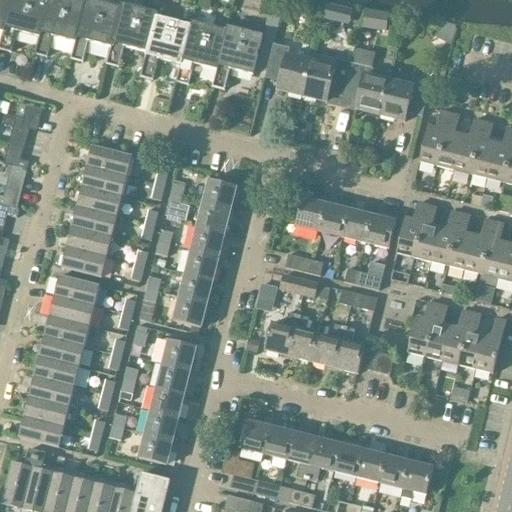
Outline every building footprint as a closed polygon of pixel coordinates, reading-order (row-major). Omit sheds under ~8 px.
[(3,33),(0,43),(0,49),(11,53),(17,32),(39,38),(40,39),(49,0),(12,0),(4,33),(3,33)] [(0,0),(0,31),(3,33),(4,33),(12,0),(0,0)] [(39,38),(34,55),(47,58),(52,37),(75,43),(76,43),(86,4),(85,4),(70,0),(49,0),(40,39),(39,38)] [(75,43),(70,61),(82,64),(88,43),(110,49),(111,49),(120,10),(86,1),(85,4),(86,4),(76,43),(75,43)] [(110,49),(106,65),(119,69),(124,48),(146,54),(147,54),(156,19),(157,14),(121,5),(120,10),(111,49),(110,49)] [(147,54),(140,79),(153,82),(158,60),(180,66),(181,66),(190,28),(157,19),(156,19),(147,54),(146,54),(147,54)] [(180,66),(175,84),(188,87),(194,66),(215,72),(216,73),(226,33),(225,32),(191,24),(190,28),(181,66),(180,66)] [(215,72),(211,89),(212,90),(224,92),(229,71),(253,77),(263,37),(226,28),(225,32),(226,33),(216,73),(215,72)] [(277,91),(302,97),(311,63),(287,57),(289,50),(274,46),(265,79),(279,83),(277,91)] [(351,67),(344,99),(358,102),(356,112),(380,118),(388,83),(390,74),(372,70),(375,54),(357,50),(354,66),(352,66),(351,67)] [(311,63),(302,97),(327,104),(329,95),(344,99),(351,67),(352,66),(313,56),(311,63)] [(388,83),(380,118),(404,123),(407,114),(421,118),(430,85),(413,80),(411,89),(388,83)] [(419,165),(436,169),(450,117),(440,114),(436,131),(428,129),(419,165)] [(15,117),(13,126),(29,130),(31,121),(15,117)] [(450,117),(436,169),(453,173),(462,138),(455,137),(460,119),(450,117)] [(462,138),(453,173),(470,177),(484,125),(474,123),(470,140),(462,138)] [(484,125),(470,177),(487,181),(496,146),(489,145),(493,128),(484,125)] [(27,138),(29,130),(13,126),(11,134),(27,138)] [(496,146),(487,181),(503,186),(511,150),(511,131),(507,131),(503,148),(496,146)] [(371,144),(349,138),(346,151),(368,156),(371,144)] [(93,147),(88,167),(128,178),(133,157),(93,147)] [(511,150),(503,186),(511,187),(511,150)] [(13,159),(11,167),(27,171),(29,163),(13,159)] [(25,180),(27,171),(11,167),(9,176),(25,180)] [(88,167),(82,188),(123,198),(128,178),(88,167)] [(158,171),(155,185),(165,188),(169,173),(158,171)] [(208,182),(202,205),(230,212),(236,189),(208,182)] [(151,200),(161,202),(162,202),(165,188),(155,185),(151,200)] [(172,185),(170,197),(181,200),(184,188),(172,185)] [(82,188),(77,208),(118,218),(123,198),(82,188)] [(0,197),(0,205),(9,208),(11,201),(0,197)] [(167,208),(165,218),(186,223),(191,203),(181,200),(170,197),(167,208)] [(472,206),(480,208),(481,199),(474,197),(472,206)] [(295,227),(319,233),(326,206),(302,200),(295,227)] [(0,205),(0,214),(7,216),(17,219),(19,211),(9,209),(9,208),(0,205)] [(202,205),(196,228),(224,235),(230,212),(202,205)] [(326,206),(319,233),(342,239),(349,212),(326,206)] [(396,256),(414,260),(426,209),(417,206),(413,223),(405,220),(396,256)] [(77,208),(72,229),(113,239),(118,218),(77,208)] [(426,209),(414,260),(430,265),(439,229),(432,227),(436,211),(426,209)] [(148,211),(144,226),(155,229),(158,214),(148,211)] [(349,212),(342,239),(365,245),(372,218),(349,212)] [(439,229),(430,265),(447,269),(460,217),(451,215),(447,231),(439,229)] [(460,217),(447,269),(464,273),(473,238),(465,236),(470,219),(460,217)] [(372,218),(365,245),(389,251),(396,224),(372,218)] [(473,238),(464,273),(480,277),(493,225),(484,223),(480,239),(473,238)] [(493,225),(480,277),(496,281),(505,246),(498,244),(503,228),(493,225)] [(141,241),(151,243),(155,229),(144,226),(141,241)] [(196,228),(190,252),(218,259),(224,235),(196,228)] [(72,229),(67,249),(107,259),(113,239),(72,229)] [(161,232),(158,244),(170,247),(173,235),(161,232)] [(0,239),(0,247),(7,250),(9,242),(0,239)] [(158,244),(155,256),(167,259),(170,247),(158,244)] [(511,247),(505,246),(496,281),(511,285),(511,247)] [(67,249),(62,269),(102,280),(107,259),(67,249)] [(137,252),(134,266),(145,269),(148,255),(137,252)] [(190,252),(185,275),(212,282),(218,259),(190,252)] [(285,269),(308,274),(312,261),(288,256),(285,269)] [(312,261),(308,274),(319,277),(322,264),(312,261)] [(131,281),(141,283),(145,269),(134,266),(131,281)] [(344,284),(355,286),(358,273),(348,271),(344,284)] [(358,273),(355,286),(379,292),(382,279),(358,273)] [(185,275),(179,299),(206,305),(212,282),(185,275)] [(60,277),(55,297),(95,307),(100,287),(60,277)] [(280,290),(303,295),(306,283),(283,277),(280,290)] [(149,278),(146,291),(158,294),(161,281),(149,278)] [(306,283),(303,295),(314,298),(317,286),(306,283)] [(263,298),(274,301),(276,289),(265,286),(263,298)] [(146,291),(143,303),(155,306),(158,294),(146,291)] [(339,305),(349,307),(351,300),(352,295),(342,292),(339,305)] [(351,300),(349,307),(373,313),(377,301),(352,295),(351,300)] [(55,297),(49,317),(90,327),(95,307),(55,297)] [(200,329),(206,305),(179,299),(173,322),(200,329)] [(125,301),(122,315),(133,318),(136,303),(125,301)] [(424,359),(437,308),(429,306),(425,322),(416,320),(407,355),(424,359)] [(441,363),(450,328),(443,326),(447,310),(437,308),(424,359),(441,363)] [(458,367),(470,316),(471,316),(461,314),(457,330),(450,328),(441,363),(458,367)] [(118,330),(129,332),(133,318),(122,315),(118,330)] [(264,353),(287,358),(298,317),(288,315),(285,328),(271,325),(264,353)] [(473,371),(482,336),(476,334),(480,318),(471,316),(470,316),(458,367),(473,371)] [(49,317),(44,337),(85,348),(90,327),(49,317)] [(298,317),(287,358),(310,364),(318,336),(306,333),(310,319),(298,317)] [(482,336),(473,371),(493,376),(506,325),(494,322),(490,338),(482,336)] [(318,336),(310,364),(334,370),(344,329),(334,327),(331,340),(318,336)] [(344,329),(334,370),(358,376),(365,348),(352,345),(355,332),(344,329)] [(135,333),(132,346),(145,349),(148,336),(147,336),(135,333)] [(44,337),(39,357),(80,368),(85,348),(44,337)] [(115,341),(112,356),(123,358),(126,344),(115,341)] [(168,342),(162,365),(189,372),(195,349),(168,342)] [(390,378),(395,358),(372,352),(368,372),(390,378)] [(108,370),(119,373),(123,358),(112,356),(108,370)] [(39,357),(34,378),(74,388),(80,368),(39,357)] [(162,365),(156,389),(183,396),(189,372),(162,365)] [(126,369),(123,384),(135,387),(138,372),(126,369)] [(34,378),(29,398),(69,408),(74,388),(34,378)] [(105,382),(101,396),(112,399),(116,384),(105,382)] [(123,384),(119,400),(131,403),(135,387),(123,384)] [(156,389),(150,412),(177,419),(183,396),(156,389)] [(98,410),(109,413),(112,399),(101,396),(98,410)] [(29,398),(24,418),(64,428),(69,408),(29,398)] [(150,412),(144,436),(171,443),(177,419),(150,412)] [(115,415),(112,428),(124,431),(127,418),(115,415)] [(24,418),(19,438),(59,449),(64,428),(24,418)] [(95,422),(91,436),(102,439),(106,425),(95,422)] [(240,447),(239,450),(264,456),(270,429),(246,423),(243,434),(240,447)] [(112,428),(109,440),(121,443),(124,431),(112,428)] [(270,429),(264,456),(287,462),(293,435),(270,429)] [(293,435),(287,462),(299,465),(295,478),(307,481),(317,441),(293,435)] [(88,451),(99,454),(102,439),(91,436),(88,451)] [(165,466),(171,443),(144,436),(138,459),(165,466)] [(317,441),(307,481),(316,483),(319,470),(333,473),(340,447),(317,441)] [(340,447),(333,473),(356,479),(363,452),(340,447)] [(12,464),(0,510),(9,511),(161,511),(170,482),(140,475),(135,494),(41,471),(45,454),(29,450),(24,467),(12,464)] [(363,452),(356,479),(379,485),(386,458),(363,452)] [(386,458),(379,485),(402,490),(408,464),(386,458)] [(403,490),(400,499),(411,502),(413,493),(426,496),(433,470),(408,464),(402,490),(403,490)] [(232,478),(229,490),(253,496),(257,484),(257,482),(232,476),(232,478)] [(257,484),(253,496),(263,499),(266,486),(266,485),(257,482),(257,484)] [(291,491),(288,505),(300,508),(303,494),(291,491)] [(303,494),(300,508),(312,511),(315,497),(303,494)] [(224,511),(228,511),(249,511),(251,504),(227,498),(224,511)] [(338,503),(335,511),(348,511),(350,506),(338,503)]
